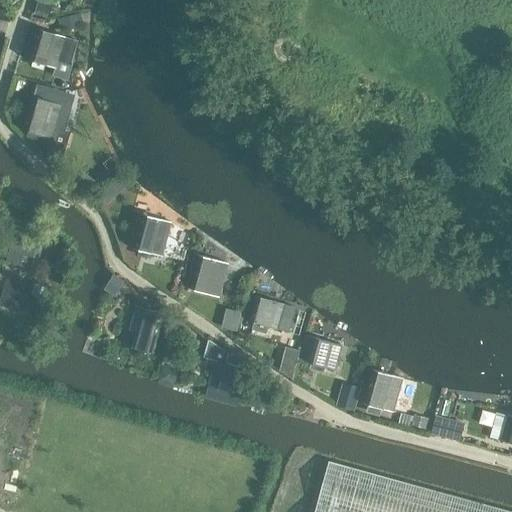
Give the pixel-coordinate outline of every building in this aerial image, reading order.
[(511,83),(505,102),(511,104),(511,0),(502,0),(511,3),(511,50),(508,49),(506,53),(511,55),(511,83)] [(38,1),(34,14),(48,18),(51,5),(38,1)] [(308,48),(308,46),(306,42),(304,38),(302,36),(300,34),(296,32),(292,31),(289,31),(285,31),(282,25),(278,27),(283,37),(285,36),(287,36),(290,35),(293,36),(295,37),(298,39),(300,40),(301,42),(302,44),(303,47),(304,49),(303,53),(302,56),(301,58),(300,60),(308,68),(311,64),(306,59),(307,55),(308,52),(308,48)] [(296,41),(297,42),(300,40),(298,39),(295,37),(293,36),(290,35),(287,36),(285,36),(283,37),(278,27),(276,28),(277,29),(281,38),(279,39),(277,41),(276,44),(275,46),(275,49),(275,51),(275,53),(276,56),(277,58),(278,60),(280,62),(282,63),(284,64),(287,64),(290,65),(293,64),(296,63),(298,61),(305,67),(307,69),(308,68),(300,60),(301,58),(302,56),(303,53),(304,49),(303,47),(302,44),(300,45),(300,48),(300,50),(300,52),(299,54),(298,56),(297,58),(296,59),(294,60),(292,61),(289,61),(287,61),(285,60),(282,59),(280,57),(279,55),(278,53),(278,51),(278,48),(278,46),(279,44),(280,42),(282,41),(284,40),(286,39),(288,39),(290,38),(292,39),(294,40),(296,41)] [(30,53),(28,59),(37,62),(35,67),(44,70),(46,65),(58,69),(60,63),(60,62),(70,65),(77,41),(37,29),(30,53)] [(281,38),(277,29),(274,31),(272,34),(269,38),(268,41),(266,47),(267,51),(268,57),(270,61),(273,66),(277,69),(282,71),(287,72),(292,73),(297,72),(302,70),(305,67),(298,61),(296,63),(293,64),(290,65),(287,64),(284,64),(282,63),(280,62),(278,60),(277,58),(276,56),(275,53),(275,51),(275,49),(275,46),(276,44),(277,41),(279,39),(281,38)] [(379,89),(378,90),(376,90),(376,91),(378,91),(376,95),(372,98),(355,90),(357,87),(359,81),(358,81),(352,94),(354,95),(370,103),(371,108),(383,113),(388,110),(405,116),(406,123),(419,128),(426,111),(415,106),(416,104),(413,103),(413,105),(411,104),(410,105),(412,106),(411,110),(407,112),(390,105),(389,101),(391,97),(393,98),(394,97),(392,96),(392,94),(390,93),(389,95),(381,91),(381,90),(379,89)] [(32,87),(30,96),(21,130),(30,133),(29,138),(38,140),(39,135),(52,138),(54,129),(64,132),(73,97),(32,87)] [(109,185),(98,195),(107,205),(118,194),(109,185)] [(133,239),(131,247),(140,250),(138,255),(147,257),(149,252),(161,256),(164,247),(170,222),(140,214),(133,239)] [(36,246),(27,243),(26,242),(15,238),(13,239),(12,242),(13,244),(8,261),(30,268),(29,272),(36,274),(38,266),(31,264),(36,246)] [(228,263),(196,255),(187,289),(218,297),(228,263)] [(113,274),(104,288),(115,295),(124,281),(113,274)] [(29,286),(8,280),(1,302),(11,305),(13,300),(24,303),(29,286)] [(254,296),(248,321),(254,322),(253,328),(267,331),(268,326),(288,332),(295,307),(254,296)] [(129,330),(136,332),(132,348),(155,354),(166,314),(157,311),(158,307),(142,302),(141,307),(135,305),(129,330)] [(227,309),(222,328),(237,332),(241,313),(227,309)] [(311,337),(304,361),(312,363),(310,369),(323,373),(325,367),(332,369),(336,370),(342,346),(339,345),(311,337)] [(209,340),(204,357),(216,360),(209,385),(206,394),(206,396),(236,405),(237,402),(239,393),(247,368),(226,362),(229,353),(209,340)] [(286,347),(280,371),(293,379),(300,351),(286,347)] [(163,365),(158,383),(173,387),(178,369),(163,365)] [(393,411),(400,386),(403,377),(372,369),(363,403),(370,405),(369,409),(381,412),(382,408),(393,411)] [(343,382),(337,405),(355,410),(362,387),(343,382)] [(441,399),(438,414),(448,416),(451,401),(441,399)] [(500,413),(493,438),(503,441),(511,443),(511,416),(509,416),(500,413)] [(414,415),(412,425),(426,429),(429,419),(414,415)] [(436,415),(431,434),(460,442),(465,423),(436,415)] [(511,511),(328,461),(314,511),(511,511)]
